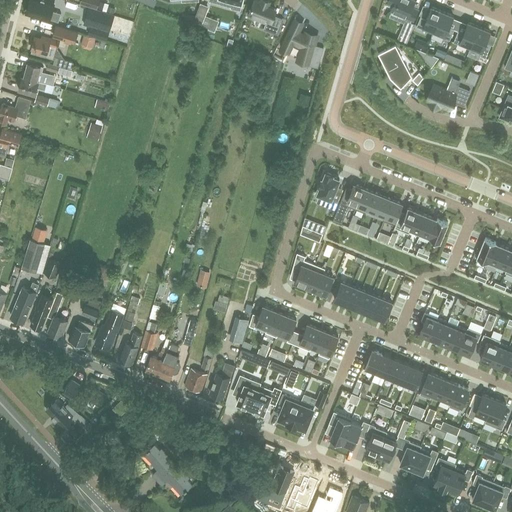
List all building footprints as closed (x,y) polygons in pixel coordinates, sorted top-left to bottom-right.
[(42,0),(29,0),(26,12),(49,19),(49,18),(58,21),(61,12),(51,10),(53,3),(42,0)] [(253,0),(249,13),(266,20),(270,22),(269,25),(273,26),(271,31),(278,34),(284,18),(274,14),(276,9),(268,5),(269,0),(253,0)] [(388,0),(388,2),(393,4),(391,9),(413,19),(417,9),(412,6),(414,0),(388,0)] [(195,16),(193,22),(209,28),(212,19),(204,16),(207,6),(200,4),(195,16)] [(433,33),(442,11),(431,6),(426,17),(421,15),(416,26),(433,33)] [(107,39),(114,14),(90,7),(85,23),(91,25),(89,33),(107,39)] [(433,33),(450,40),(454,29),(449,26),(453,15),(442,11),(433,33)] [(293,14),(272,56),(283,62),(286,57),(295,61),(309,65),(310,64),(318,66),(317,67),(318,68),(324,47),(323,47),(323,48),(315,45),(317,39),(316,39),(318,34),(306,31),(301,29),(304,21),(296,17),(297,16),(293,14)] [(402,29),(398,40),(406,43),(411,33),(413,27),(409,25),(410,23),(406,21),(405,23),(402,29)] [(470,48),(479,26),(468,21),(463,33),(458,30),(453,41),(470,48)] [(56,25),(53,35),(74,41),(77,31),(56,25)] [(479,26),(470,48),(481,53),(480,55),(486,57),(491,44),(486,42),(490,31),(479,26)] [(58,46),(59,40),(42,35),(41,37),(35,36),(31,48),(33,48),(32,52),(49,57),(52,46),(49,46),(49,44),(58,46)] [(412,76),(411,75),(411,76),(407,69),(391,48),(396,45),(395,45),(378,53),(379,54),(380,54),(390,75),(391,74),(394,79),(401,86),(400,87),(401,88),(412,76)] [(416,49),(431,67),(439,58),(416,49)] [(54,63),(62,65),(64,58),(56,56),(54,63)] [(28,61),(24,76),(37,80),(39,80),(46,82),(49,73),(42,71),(43,66),(41,65),(28,61)] [(46,69),(58,72),(58,71),(60,66),(48,62),(46,69)] [(459,68),(458,75),(466,76),(467,69),(459,68)] [(471,71),(467,81),(475,84),(474,85),(475,85),(475,84),(479,74),(470,70),(470,71),(471,71)] [(419,72),(412,79),(417,85),(423,77),(419,72)] [(37,80),(24,76),(22,76),(18,89),(35,93),(37,87),(45,89),(47,82),(37,80)] [(470,90),(458,85),(455,93),(446,89),(434,84),(427,100),(429,101),(429,103),(440,107),(441,105),(448,108),(452,98),(456,100),(455,102),(463,105),(463,106),(464,106),(470,90)] [(35,101),(48,105),(50,97),(37,93),(35,101)] [(26,117),(31,98),(18,95),(15,106),(2,102),(0,109),(0,121),(7,123),(9,118),(15,120),(16,114),(26,117)] [(97,99),(95,106),(107,109),(109,103),(97,99)] [(511,105),(505,103),(500,117),(511,121),(511,105)] [(0,130),(0,152),(5,154),(8,140),(19,143),(22,132),(11,129),(2,127),(1,131),(0,130)] [(0,164),(0,165),(0,170),(10,173),(12,167),(4,165),(0,164)] [(0,170),(0,176),(8,179),(10,173),(0,170)] [(335,190),(340,179),(333,176),(333,175),(326,172),(323,179),(322,178),(319,186),(320,186),(317,193),(331,198),(328,206),(335,209),(342,192),(335,190)] [(355,208),(364,187),(354,183),(352,189),(346,187),(336,213),(344,216),(349,206),(355,208)] [(355,208),(365,212),(373,191),(364,187),(355,208)] [(373,191),(365,212),(367,208),(376,212),(383,195),(373,191)] [(383,195),(376,212),(385,215),(383,220),(384,220),(392,199),(383,195)] [(384,220),(394,224),(402,203),(392,199),(384,220)] [(394,227),(409,233),(410,231),(418,211),(407,207),(403,217),(399,215),(394,227)] [(428,215),(418,211),(410,231),(419,235),(428,215)] [(336,213),(333,220),(342,224),(344,216),(336,213)] [(438,218),(437,217),(437,218),(428,215),(419,235),(429,239),(438,218)] [(305,217),(303,225),(307,227),(316,230),(323,233),(326,226),(319,223),(305,217)] [(429,239),(430,239),(430,238),(440,242),(448,222),(438,218),(429,239)] [(303,225),(300,233),(304,235),(320,241),(323,233),(316,230),(307,227),(303,225)] [(389,240),(388,243),(394,245),(395,242),(398,234),(393,232),(389,240)] [(486,263),(495,241),(485,237),(476,259),(486,263)] [(36,271),(45,242),(31,238),(22,267),(36,271)] [(495,242),(496,241),(495,241),(486,263),(487,264),(487,262),(497,266),(505,246),(495,242)] [(511,249),(505,246),(497,266),(506,270),(505,272),(506,272),(511,256),(511,249)] [(315,264),(304,259),(305,256),(297,252),(292,268),(299,271),(295,281),(296,282),(296,283),(304,287),(305,285),(306,286),(315,264)] [(49,258),(43,271),(56,275),(61,262),(49,258)] [(97,263),(93,275),(96,275),(91,292),(104,296),(113,267),(97,263)] [(323,272),(325,268),(315,264),(306,286),(316,290),(323,272)] [(316,290),(326,294),(333,276),(323,272),(316,290)] [(209,277),(199,274),(197,285),(206,287),(209,277)] [(11,315),(24,320),(30,305),(39,283),(32,281),(29,288),(23,286),(18,299),(11,315)] [(352,285),(341,281),(334,298),(345,303),(352,285)] [(158,291),(164,293),(167,285),(160,283),(158,291)] [(352,285),(345,303),(355,307),(362,289),(352,285)] [(372,293),(362,289),(355,307),(365,311),(372,293)] [(58,308),(64,293),(58,291),(51,306),(58,308)] [(42,293),(31,323),(41,327),(53,297),(42,293)] [(382,297),(372,293),(365,311),(375,315),(382,297)] [(230,297),(219,294),(218,300),(216,300),(213,308),(225,312),(230,297)] [(131,295),(124,319),(132,322),(135,313),(131,312),(134,301),(138,303),(140,297),(131,295)] [(382,297),(375,315),(385,319),(392,302),(382,297)] [(453,299),(446,297),(444,302),(451,305),(453,299)] [(99,307),(86,302),(82,311),(95,316),(99,307)] [(473,314),(476,307),(471,304),(468,312),(473,314)] [(253,313),(249,325),(254,327),(255,325),(266,330),(265,332),(266,332),(275,310),(263,305),(259,315),(253,313)] [(102,323),(95,342),(109,348),(116,330),(118,330),(124,312),(111,308),(105,322),(108,323),(107,325),(102,323)] [(275,310),(266,332),(276,336),(285,314),(275,310)] [(424,322),(420,333),(430,337),(438,317),(425,312),(421,320),(424,322)] [(489,313),(487,319),(494,321),(496,316),(489,313)] [(61,335),(68,319),(55,314),(48,330),(49,330),(48,331),(54,334),(55,333),(61,335)] [(293,343),(298,331),(292,329),(296,319),(285,314),(276,336),(277,336),(279,332),(289,336),(287,341),(293,343)] [(246,325),(248,318),(238,315),(236,322),(232,339),(241,341),(246,325)] [(448,321),(439,341),(449,345),(457,325),(460,320),(450,316),(448,321)] [(438,317),(430,337),(439,341),(448,321),(438,317)] [(191,345),(198,320),(191,318),(183,343),(191,345)] [(73,328),(70,337),(79,340),(78,342),(83,344),(84,342),(85,343),(93,324),(80,319),(77,325),(75,324),(73,328)] [(124,319),(122,326),(131,329),(133,322),(124,319)] [(156,332),(155,332),(157,323),(152,321),(150,331),(148,330),(144,346),(151,348),(156,332)] [(468,327),(459,349),(469,353),(475,339),(478,341),(481,332),(484,326),(471,321),(468,327)] [(303,334),(298,331),(293,343),(309,350),(318,328),(307,323),(303,334)] [(457,325),(449,345),(459,349),(468,327),(467,329),(457,325)] [(318,328),(309,350),(310,350),(312,345),(320,349),(318,353),(319,354),(328,331),(318,328)] [(328,331),(319,354),(329,358),(338,336),(328,331)] [(139,346),(142,334),(134,332),(130,342),(125,340),(118,357),(132,363),(139,346)] [(500,340),(484,333),(480,344),(485,346),(480,358),(491,362),(500,340)] [(151,354),(146,368),(158,373),(163,359),(170,342),(170,340),(165,338),(158,357),(151,354)] [(500,343),(501,340),(500,340),(491,362),(501,366),(509,346),(500,343)] [(163,359),(158,373),(169,377),(172,371),(175,372),(177,371),(180,365),(179,362),(174,360),(177,353),(175,352),(178,345),(170,342),(163,359)] [(511,347),(509,346),(501,366),(511,370),(511,366),(511,347)] [(365,369),(375,373),(383,353),(373,349),(365,369)] [(280,352),(277,358),(283,360),(286,354),(280,352)] [(375,373),(385,377),(393,357),(383,353),(375,373)] [(258,354),(255,362),(266,366),(269,358),(258,354)] [(209,369),(213,357),(205,355),(201,366),(209,369)] [(394,381),(403,361),(393,357),(385,377),(394,381)] [(404,385),(412,365),(403,361),(394,381),(404,385)] [(223,371),(223,374),(217,372),(215,380),(214,379),(213,380),(215,380),(213,386),(212,385),(211,386),(213,386),(210,393),(223,397),(229,378),(230,378),(235,365),(225,362),(222,371),(223,371)] [(404,385),(414,389),(423,369),(412,365),(404,385)] [(200,391),(207,373),(191,367),(185,385),(200,391)] [(420,394),(430,398),(439,376),(429,371),(420,394)] [(291,372),(286,385),(292,387),(297,375),(291,372)] [(240,374),(234,388),(242,391),(240,396),(238,401),(237,401),(237,402),(238,403),(238,402),(240,403),(239,405),(247,408),(248,406),(250,407),(261,382),(240,374)] [(449,380),(439,376),(430,398),(431,396),(440,400),(449,380)] [(72,379),(64,391),(82,404),(87,397),(94,401),(98,404),(105,395),(101,392),(91,385),(87,390),(72,379)] [(458,384),(449,380),(440,400),(450,403),(449,406),(458,384)] [(261,382),(250,407),(253,409),(253,411),(260,414),(261,411),(263,412),(263,413),(264,413),(264,412),(268,401),(276,404),(282,389),(274,386),(273,389),(260,384),(261,382)] [(458,384),(449,406),(460,410),(469,388),(458,384)] [(320,390),(315,403),(322,406),(328,393),(320,390)] [(127,408),(134,401),(127,394),(115,406),(119,410),(124,404),(127,408)] [(291,425),(301,402),(283,394),(279,403),(284,405),(278,419),(286,422),(286,423),(291,425)] [(495,398),(483,394),(478,407),(472,405),(468,415),(474,418),(475,414),(486,419),(484,422),(485,422),(495,398)] [(58,398),(46,409),(52,415),(51,416),(52,417),(53,416),(56,419),(55,420),(56,420),(61,425),(65,422),(72,415),(75,419),(81,413),(68,402),(64,405),(58,398)] [(495,398),(485,422),(502,429),(506,419),(501,417),(506,403),(495,398)] [(314,407),(301,402),(291,425),(297,427),(297,426),(305,430),(314,407)] [(382,413),(385,406),(378,403),(375,410),(382,413)] [(388,407),(385,414),(390,416),(393,409),(388,407)] [(423,413),(411,408),(409,413),(421,418),(423,413)] [(341,443),(350,421),(351,419),(334,412),(329,424),(335,426),(330,439),(341,443)] [(428,414),(425,420),(431,422),(434,416),(428,414)] [(350,421),(341,443),(353,448),(358,436),(364,438),(366,433),(370,423),(363,420),(361,425),(350,421)] [(440,428),(446,430),(447,426),(449,423),(444,421),(442,424),(440,428)] [(375,456),(376,453),(377,454),(387,431),(375,426),(376,425),(370,423),(366,433),(371,435),(366,449),(367,450),(366,452),(375,456)] [(433,425),(430,432),(435,435),(438,428),(433,425)] [(404,437),(407,430),(402,427),(398,435),(404,437)] [(387,431),(377,454),(389,458),(395,445),(400,447),(404,437),(398,435),(397,438),(386,433),(387,431)] [(404,437),(400,447),(406,449),(400,463),(401,464),(401,465),(407,467),(408,466),(412,468),(421,445),(410,440),(410,439),(404,437)] [(175,461),(163,448),(162,447),(160,448),(154,442),(147,449),(148,450),(145,453),(156,465),(158,462),(161,465),(154,471),(159,477),(175,461)] [(429,459),(434,461),(439,451),(432,448),(431,452),(425,449),(421,447),(421,445),(412,468),(423,472),(426,467),(429,459)] [(486,447),(483,454),(491,457),(493,450),(486,447)] [(439,485),(446,488),(456,463),(439,456),(435,466),(440,469),(435,482),(440,484),(439,485)] [(188,476),(175,461),(159,477),(163,482),(170,475),(173,478),(170,480),(181,492),(184,490),(185,490),(192,484),(187,478),(188,476)] [(456,463),(446,488),(447,487),(458,492),(463,478),(469,480),(473,470),(467,468),(466,471),(455,467),(456,463)] [(267,474),(260,491),(281,500),(294,471),(281,465),(275,478),(267,474)] [(484,504),(493,481),(482,476),(482,475),(477,473),(472,483),(478,485),(473,499),(474,499),(473,501),(480,503),(480,502),(484,504)] [(296,484),(286,506),(294,510),(297,504),(307,508),(320,480),(310,476),(309,478),(305,476),(300,487),(296,484)] [(493,481),(484,504),(488,505),(487,507),(494,509),(494,508),(496,508),(501,495),(507,497),(511,487),(505,484),(504,486),(493,481)] [(332,482),(327,493),(321,490),(311,511),(325,511),(327,509),(332,511),(335,511),(345,488),(332,482)] [(246,495),(252,497),(255,490),(249,487),(246,495)] [(353,495),(345,511),(365,511),(367,507),(369,501),(353,495)]
